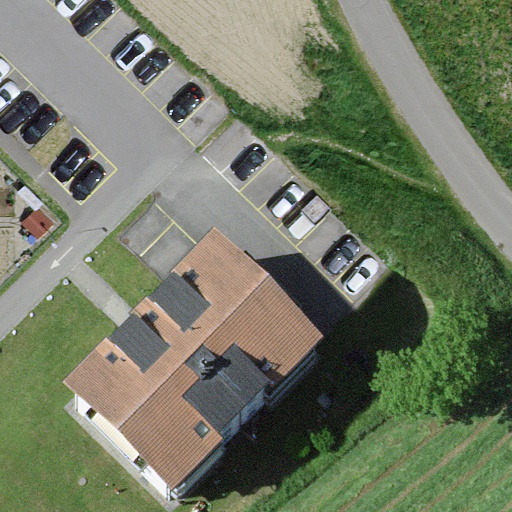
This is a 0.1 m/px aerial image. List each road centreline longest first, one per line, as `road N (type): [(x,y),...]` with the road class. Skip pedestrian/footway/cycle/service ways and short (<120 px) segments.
road 1 (residential): [(0,15),(138,158),(0,300)]
road 2 (track): [(511,224),(422,108),(361,0)]
